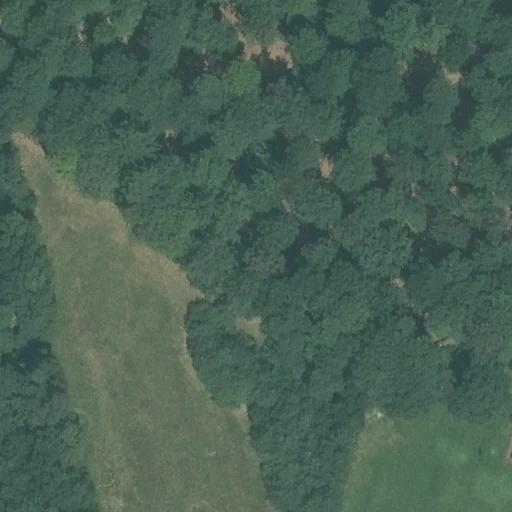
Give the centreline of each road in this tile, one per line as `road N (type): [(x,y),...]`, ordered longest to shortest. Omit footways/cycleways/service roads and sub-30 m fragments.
road 1 (track): [(511,279),(404,331),(361,329),(0,49)]
road 2 (track): [(287,0),(511,61)]
